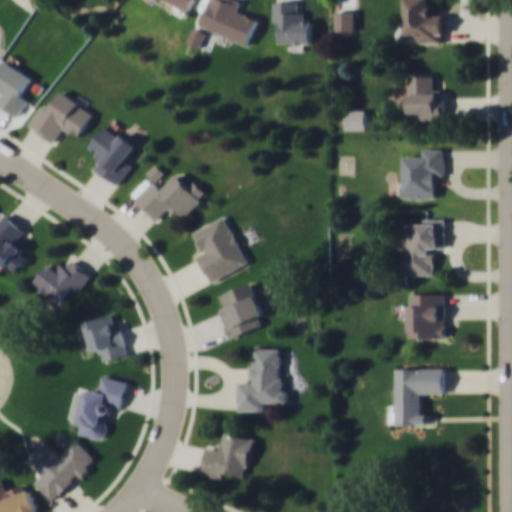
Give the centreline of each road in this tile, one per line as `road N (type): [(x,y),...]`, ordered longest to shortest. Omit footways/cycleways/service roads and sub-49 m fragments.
road 1 (residential): [(116,511),(142,486),(168,435),(178,370),(164,303),(129,246),(0,157)]
road 2 (residential): [(511,355),(507,0)]
